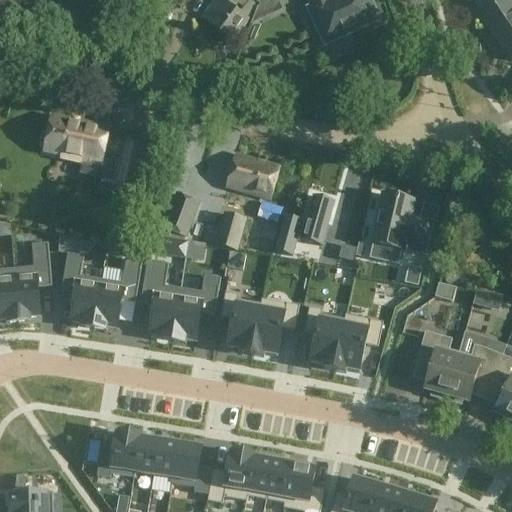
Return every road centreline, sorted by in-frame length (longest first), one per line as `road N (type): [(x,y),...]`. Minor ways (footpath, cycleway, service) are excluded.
road 1 (residential): [(511,473),(466,449),(151,380),(73,364),(0,366)]
road 2 (tertiary): [(443,105),(386,139),(347,140),(45,72),(0,69)]
